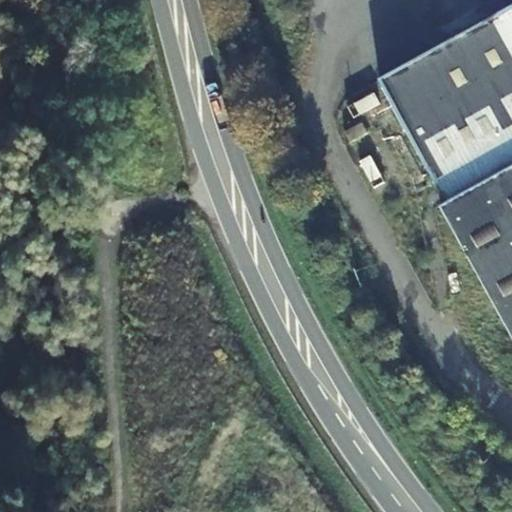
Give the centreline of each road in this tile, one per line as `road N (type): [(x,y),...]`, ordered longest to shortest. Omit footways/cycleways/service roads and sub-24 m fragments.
road 1 (secondary): [(412,511),(303,348),(258,257),(172,0)]
road 2 (track): [(104,211),(228,182)]
